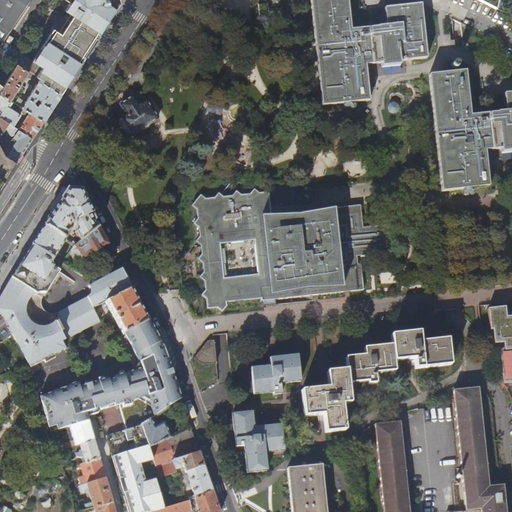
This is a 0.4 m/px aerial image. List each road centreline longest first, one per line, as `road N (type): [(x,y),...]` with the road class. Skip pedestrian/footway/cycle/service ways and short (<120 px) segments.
road 1 (residential): [(232,511),(165,326),(85,175),(56,154)]
road 2 (tertiary): [(56,154),(153,0)]
